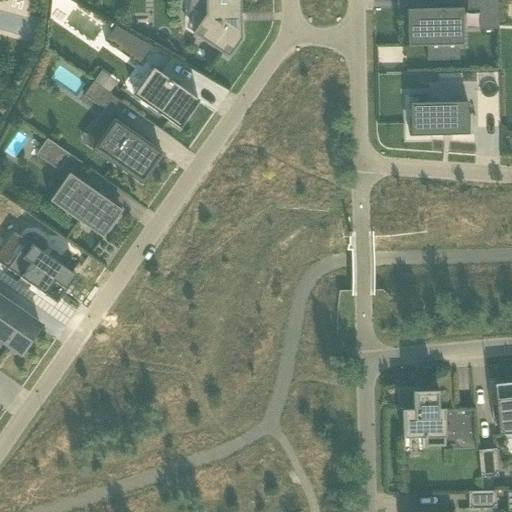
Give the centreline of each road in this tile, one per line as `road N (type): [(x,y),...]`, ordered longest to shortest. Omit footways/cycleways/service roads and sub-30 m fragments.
road 1 (residential): [(290,34),(0,449)]
road 2 (residential): [(368,511),(365,361),(511,348)]
road 3 (residential): [(511,178),(359,167)]
road 4 (residential): [(355,43),(359,167)]
